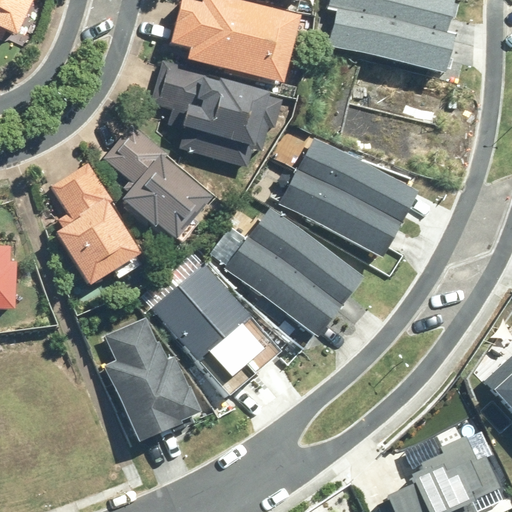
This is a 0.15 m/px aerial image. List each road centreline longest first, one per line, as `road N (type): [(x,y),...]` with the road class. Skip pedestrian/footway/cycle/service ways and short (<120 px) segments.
road 1 (residential): [(266,462),(408,310),(468,199),(487,142),(496,0)]
road 2 (residential): [(504,243),(468,311),(388,402),(343,442),(302,460),(266,462)]
road 3 (residential): [(129,0),(107,75),(76,117),(0,156)]
road 4 (residential): [(0,103),(47,74),(76,0)]
